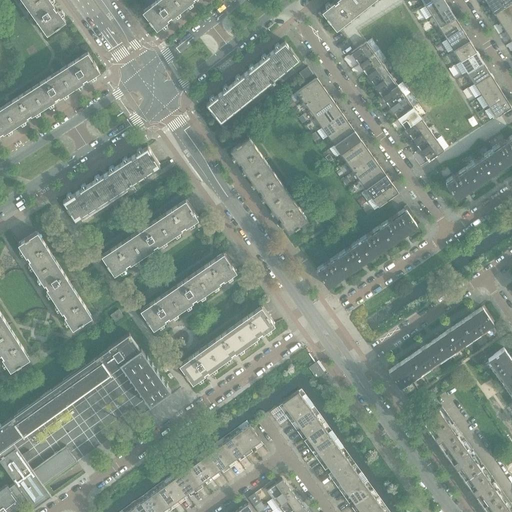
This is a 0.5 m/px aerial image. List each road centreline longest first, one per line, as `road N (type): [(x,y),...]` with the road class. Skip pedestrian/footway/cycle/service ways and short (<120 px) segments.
road 1 (residential): [(72,497),(317,323)]
road 2 (residential): [(449,233),(287,4)]
road 3 (residential): [(317,323),(171,119)]
road 4 (secondary): [(0,211),(157,108)]
road 5 (residential): [(451,511),(350,368)]
road 6 (residential): [(350,368),(487,278)]
road 7 (secondary): [(136,79),(0,169)]
road 8 (residential): [(449,233),(317,323)]
road 9 (secondary): [(166,100),(287,4)]
